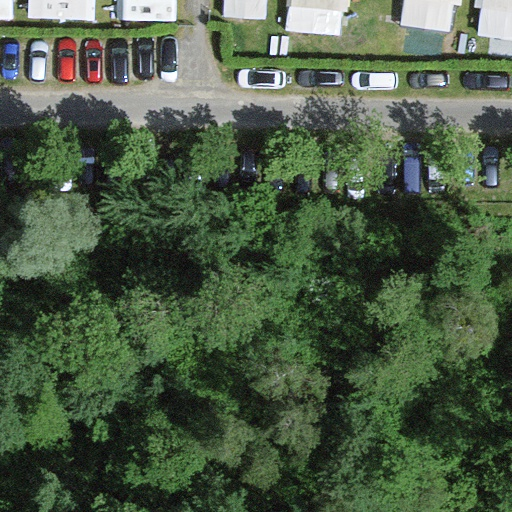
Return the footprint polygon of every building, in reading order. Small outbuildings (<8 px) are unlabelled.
[(24,0),(24,7),(90,9),(89,0),(24,0)] [(123,0),(124,9),(177,7),(176,0),(123,0)] [(345,21),(346,0),(288,0),(288,19),(345,21)] [(395,0),(394,37),(449,39),(450,0),(395,0)] [(511,0),(475,0),(475,21),(511,20),(511,0)]
